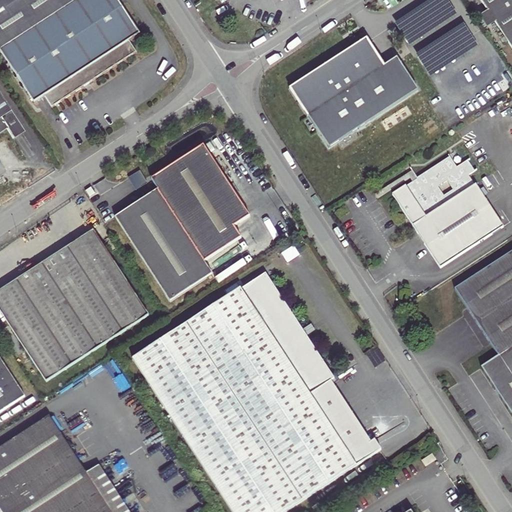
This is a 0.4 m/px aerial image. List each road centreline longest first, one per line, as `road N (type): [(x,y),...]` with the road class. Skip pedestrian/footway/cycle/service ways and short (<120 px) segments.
road 1 (unclassified): [(223,80),(505,511)]
road 2 (unclassified): [(0,226),(223,80)]
road 3 (unclassified): [(223,80),(347,0)]
